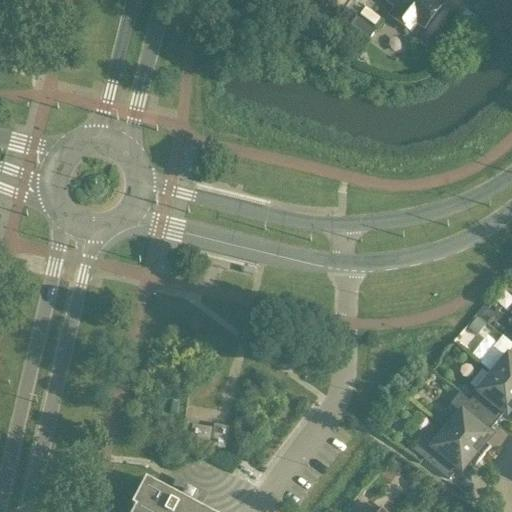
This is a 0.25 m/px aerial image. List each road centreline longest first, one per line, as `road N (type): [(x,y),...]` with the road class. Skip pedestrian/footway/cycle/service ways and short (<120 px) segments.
road 1 (secondary): [(26,511),(93,228)]
road 2 (secondary): [(64,216),(0,499)]
road 3 (residential): [(256,511),(335,408),(345,262)]
road 4 (tertiary): [(121,218),(345,262)]
road 5 (tertiary): [(344,224),(300,221),(137,177)]
road 6 (tertiary): [(511,172),(465,202),(344,224)]
road 7 (tertiary): [(345,262),(438,249),(511,208)]
road 8 (secondary): [(124,152),(163,0)]
road 9 (secondary): [(132,0),(94,140)]
